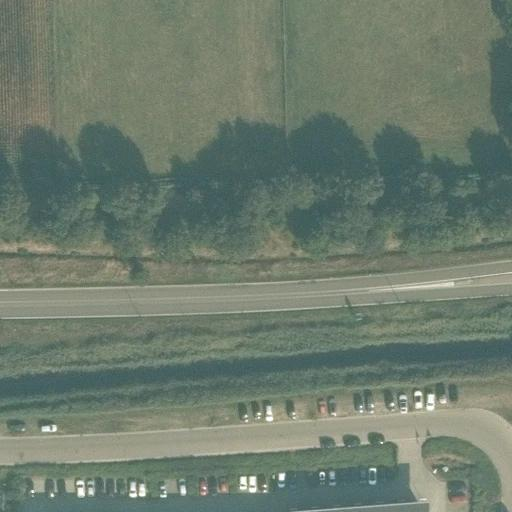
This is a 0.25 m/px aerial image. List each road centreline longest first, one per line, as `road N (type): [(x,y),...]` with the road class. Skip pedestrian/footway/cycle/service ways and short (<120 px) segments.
road 1 (unclassified): [(0,451),(442,424),(471,426),(493,439),(511,477)]
road 2 (secondary): [(407,288),(0,304)]
